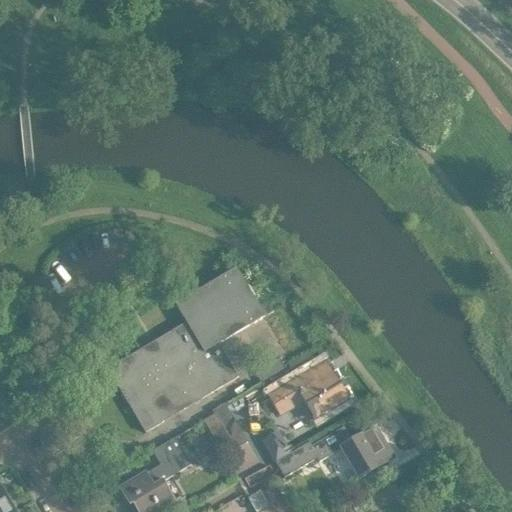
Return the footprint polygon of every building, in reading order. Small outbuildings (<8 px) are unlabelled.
[(174,305),(185,323),(107,370),(144,433),(161,422),(160,419),(190,401),(189,399),(196,395),(199,400),(237,377),(217,344),(263,317),(234,269),(174,305)] [(324,363),(268,396),(280,416),(303,402),(314,420),(347,401),(330,373),(326,375),(321,366),(325,364),(324,363)] [(234,450),(246,442),(223,404),(211,411),(214,416),(230,442),(234,450)] [(219,448),(230,442),(214,416),(203,422),(219,448)] [(343,427),(311,447),(308,443),(275,463),(284,478),(316,458),(319,462),(340,449),(358,479),(393,458),(374,427),(351,441),(343,427)] [(135,511),(159,511),(174,503),(162,482),(190,465),(174,438),(154,450),(163,464),(118,490),(125,503),(129,501),(135,511)] [(0,511),(14,511),(16,511),(8,498),(6,499),(1,490),(1,489),(0,489),(0,511)] [(462,511),(457,503),(442,511),(462,511)]
